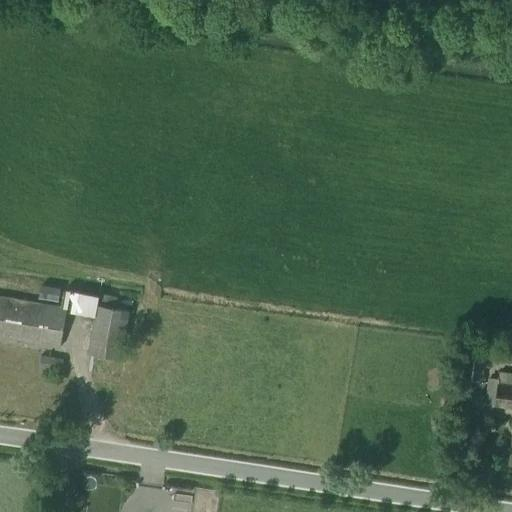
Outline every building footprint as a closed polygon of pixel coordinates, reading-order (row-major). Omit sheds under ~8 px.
[(59,303),(61,291),(38,287),(36,299),(59,303)] [(58,308),(0,297),(0,339),(58,350),(64,313),(65,309),(58,308)] [(120,360),(128,311),(97,306),(96,305),(94,319),(87,355),(120,360)] [(467,343),(464,380),(480,381),(483,345),(467,343)] [(40,357),(38,371),(60,373),(62,360),(40,357)] [(491,374),(511,378),(511,374),(511,367),(493,364),(491,374)] [(460,383),(459,401),(483,402),(484,384),(460,383)] [(511,385),(498,383),(495,405),(511,407),(511,385)]
